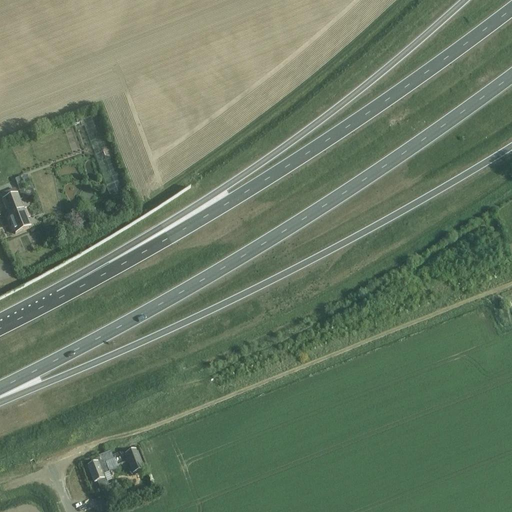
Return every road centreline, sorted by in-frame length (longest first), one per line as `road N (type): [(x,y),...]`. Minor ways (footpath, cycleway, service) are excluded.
road 1 (trunk): [(0,388),(259,246),(511,74)]
road 2 (trunk): [(0,402),(234,298),(511,145)]
road 3 (trunk): [(511,7),(351,123),(57,298)]
road 4 (trunk): [(464,0),(276,152),(74,277),(57,298)]
